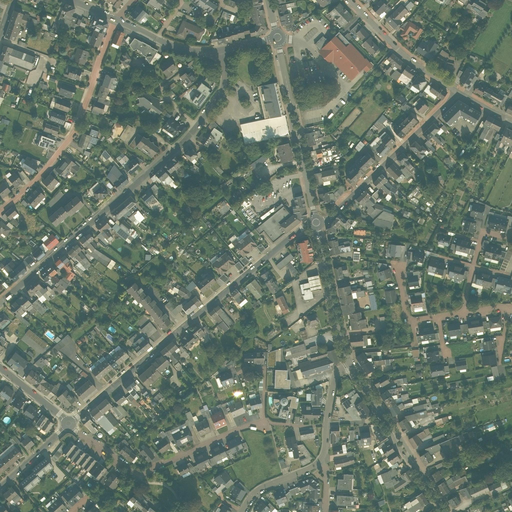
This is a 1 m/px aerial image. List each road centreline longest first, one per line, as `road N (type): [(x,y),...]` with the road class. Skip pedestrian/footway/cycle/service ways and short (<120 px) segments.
road 1 (tertiary): [(73,420),(310,224)]
road 2 (residential): [(195,128),(0,303)]
road 3 (residential): [(0,212),(76,130),(114,19)]
road 4 (residential): [(322,220),(457,92)]
road 5 (secondary): [(314,216),(277,43)]
road 6 (residential): [(457,92),(393,47),(348,0)]
road 7 (secondary): [(316,228),(350,366)]
road 8 (unclassified): [(263,421),(136,475)]
